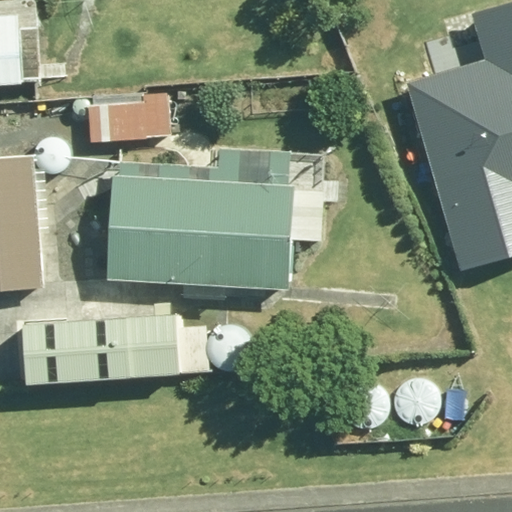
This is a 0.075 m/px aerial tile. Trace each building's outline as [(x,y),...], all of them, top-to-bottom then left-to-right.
[(45,15),(0,17),(0,88),(48,86),(45,15)] [(113,147),(187,137),(181,95),(107,105),(113,147)] [(0,293),(65,288),(54,158),(0,162),(0,293)] [(339,242),(344,191),(139,172),(130,274),(313,290),(318,240),(339,242)] [(95,377),(195,374),(193,324),(93,327),(95,377)]
